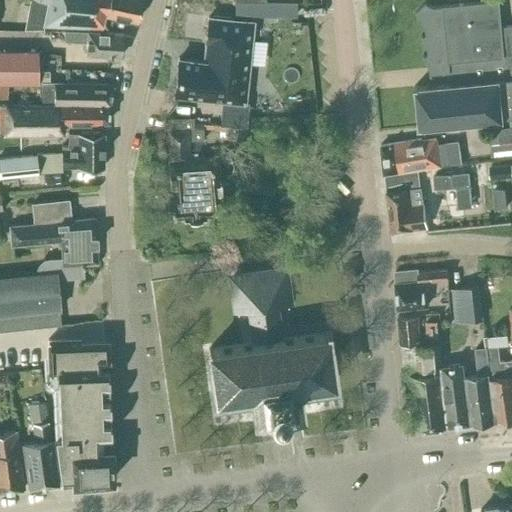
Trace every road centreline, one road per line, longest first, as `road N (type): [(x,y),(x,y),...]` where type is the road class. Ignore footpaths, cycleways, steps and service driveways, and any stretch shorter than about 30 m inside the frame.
road 1 (residential): [(139,501),(120,164),(155,0)]
road 2 (residential): [(391,461),(342,0)]
road 3 (tertiary): [(337,471),(139,501)]
road 4 (primary): [(391,461),(511,449)]
